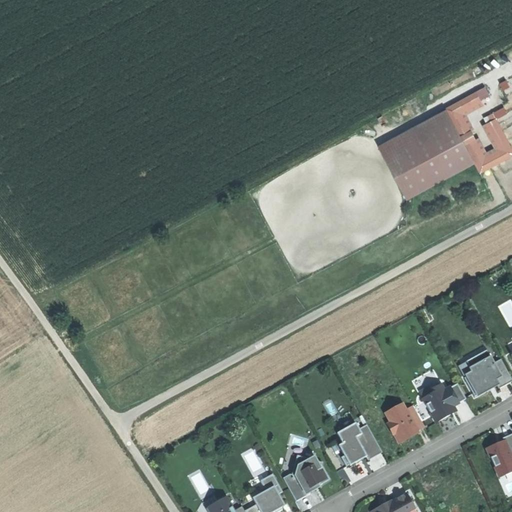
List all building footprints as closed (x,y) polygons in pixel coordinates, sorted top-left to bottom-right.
[(454,79),(458,86),(479,75),(475,68),(454,79)] [(479,91),(447,109),(453,118),(462,136),(471,131),(460,112),(483,99),(479,91)] [(381,145),(386,155),(453,118),(447,109),(381,145)] [(488,116),(490,121),(497,118),(494,113),(488,116)] [(409,197),(476,160),(467,144),(462,136),(453,118),(386,155),(409,197)] [(487,160),(476,139),(467,144),(476,160),(482,173),(511,156),(511,145),(497,118),(490,121),(488,122),(504,150),(487,160)] [(476,139),(471,131),(462,136),(467,144),(476,139)] [(511,381),(511,379),(500,359),(494,363),(487,350),(474,357),(478,363),(469,368),(472,373),(463,378),(473,396),(487,388),(495,384),(498,389),(511,381)] [(466,362),(469,368),(478,363),(474,357),(466,362)] [(452,405),(465,398),(455,383),(442,390),(438,383),(428,389),(430,393),(420,399),(435,423),(446,416),(455,411),(452,405)] [(417,393),(420,399),(430,393),(428,389),(426,387),(417,393)] [(420,418),(413,406),(406,410),(403,404),(386,413),(391,421),(387,423),(393,434),(397,431),(402,440),(410,436),(418,431),(418,430),(413,422),(420,418)] [(425,427),(420,418),(413,422),(418,430),(425,427)] [(367,460),(381,453),(366,425),(358,430),(354,423),(336,434),(341,444),(338,446),(349,466),(361,459),(365,457),(367,460)] [(398,443),(402,440),(397,431),(393,434),(398,443)] [(503,442),(505,445),(511,460),(511,434),(502,439),(503,442)] [(495,446),(485,450),(494,468),(499,466),(504,477),(511,473),(511,460),(505,445),(496,449),(495,446)] [(291,478),(284,482),(296,503),(310,496),(309,495),(307,491),(317,486),(318,488),(319,487),(329,481),(321,467),(321,464),(296,458),(290,476),(291,477),(291,478)] [(499,479),(504,477),(499,466),(494,468),(499,479)] [(260,482),(265,492),(269,489),(274,498),(277,496),(282,494),(272,476),(260,482)] [(319,489),(319,487),(318,488),(317,486),(307,491),(309,495),(315,491),(319,489)] [(244,511),(280,511),(281,511),(280,510),(274,498),(269,489),(265,492),(252,499),(255,506),(244,511)] [(416,511),(406,493),(389,503),(372,511),(416,511)] [(284,508),(277,496),(274,498),(280,510),(284,508)] [(243,511),(242,508),(233,511),(232,511),(226,499),(205,510),(206,511),(243,511)]
